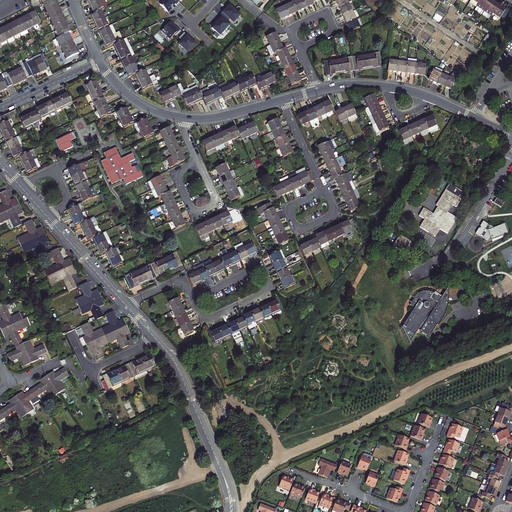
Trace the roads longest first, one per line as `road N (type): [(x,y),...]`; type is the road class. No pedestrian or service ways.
road 1 (residential): [(231,511),(177,366),(156,339)]
road 2 (residential): [(511,155),(450,253),(410,272)]
road 3 (residential): [(192,298),(203,321),(264,292),(264,275),(253,269)]
road 4 (residential): [(290,470),(404,511)]
